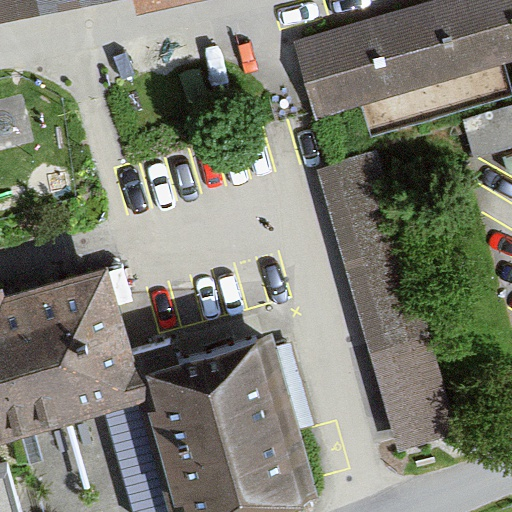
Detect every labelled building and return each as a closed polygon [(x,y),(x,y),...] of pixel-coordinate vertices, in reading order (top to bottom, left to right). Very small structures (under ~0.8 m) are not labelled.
[(0,0),(0,11),(47,0),(0,0)] [(511,0),(427,0),(296,38),(309,84),(317,109),(360,98),(504,56),(511,53),(511,0)] [(511,104),(465,118),(475,150),(511,139),(511,104)] [(330,158),(318,162),(396,438),(456,421),(378,145),(330,158)] [(0,422),(142,383),(106,253),(4,282),(2,272),(0,272),(0,422)] [(274,306),(150,339),(192,500),(317,467),(274,306)] [(0,511),(21,511),(7,462),(0,464),(0,511)]
